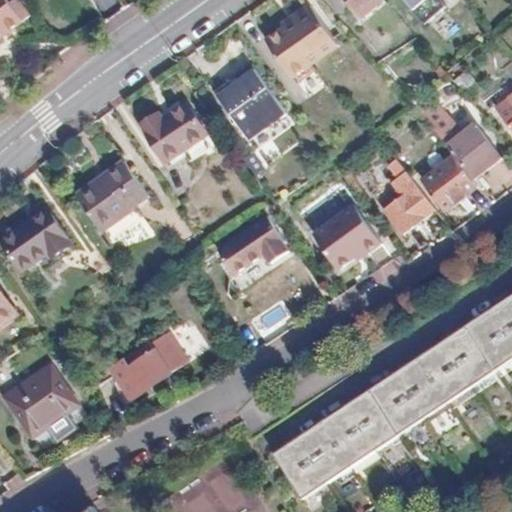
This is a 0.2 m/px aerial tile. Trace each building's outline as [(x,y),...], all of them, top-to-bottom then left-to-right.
[(0,0),(0,49),(37,21),(23,4),(18,7),(12,0),(0,0)] [(115,0),(114,0),(94,0),(100,9),(115,0)] [(382,0),(347,0),(362,17),(382,0)] [(408,0),(417,9),(427,0),(408,0)] [(300,19),(296,22),(323,58),(343,44),(313,3),(296,15),(300,19)] [(446,8),(429,20),(444,42),(462,30),(446,8)] [(296,22),(293,18),(285,23),(288,27),(296,22)] [(296,22),(288,27),(270,41),(297,77),(323,58),(296,22)] [(289,117),(254,65),(216,92),(252,142),(289,117)] [(458,85),(474,103),(485,93),(470,75),(458,85)] [(460,159),(477,179),(503,157),(476,123),(463,134),(449,115),(448,116),(431,96),(417,108),(434,129),(460,159)] [(208,131),(188,101),(163,117),(159,113),(141,124),(165,160),(208,131)] [(511,102),(501,111),(511,126),(511,102)] [(476,186),(480,183),(477,179),(460,159),(428,183),(451,214),(481,192),(476,186)] [(151,200),(127,164),(107,177),(107,181),(82,199),(104,231),(151,200)] [(442,212),(422,187),(390,212),(408,236),(442,212)] [(354,204),(314,233),(340,269),(356,257),(366,250),(368,253),(383,243),(354,204)] [(71,241),(47,206),(2,236),(22,265),(49,247),(53,252),(71,241)] [(288,243),(272,218),(222,252),(238,277),(269,257),(274,264),(290,253),(286,246),(288,243)] [(366,250),(356,257),(359,260),(368,253),(366,250)] [(0,324),(15,314),(0,293),(0,324)] [(305,500),(511,362),(511,299),(276,456),(305,500)] [(173,338),(158,348),(160,353),(136,370),(132,365),(117,375),(136,402),(191,367),(173,338)] [(160,353),(158,348),(132,365),(136,370),(160,353)] [(78,410),(50,367),(3,400),(31,441),(78,410)] [(430,419),(438,434),(460,422),(452,407),(430,419)] [(231,459),(167,498),(175,511),(250,511),(259,506),(231,459)]
